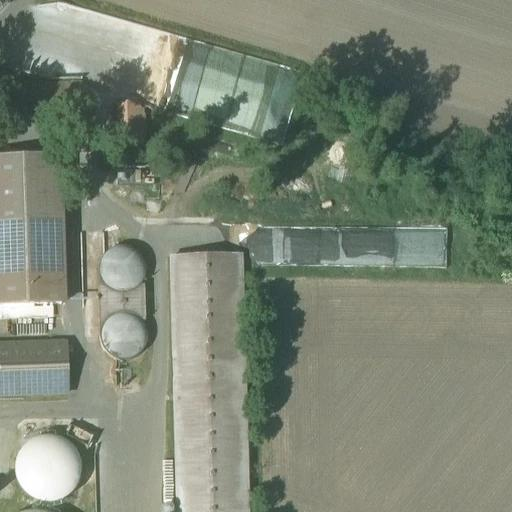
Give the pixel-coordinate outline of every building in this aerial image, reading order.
[(83,84),(0,86),(0,113),(83,110),(83,84)] [(146,84),(117,85),(119,148),(148,147),(146,84)] [(62,164),(0,165),(0,312),(66,311),(62,164)] [(110,251),(104,259),(104,331),(111,347),(123,353),(142,351),(150,341),(151,328),(147,320),(147,280),(149,270),(148,256),(137,246),(120,247),(110,251)] [(252,511),(245,261),(170,263),(177,511),(252,511)] [(70,345),(0,345),(0,396),(71,396),(70,345)] [(74,454),(62,444),(51,442),(39,443),(25,452),(19,461),(17,470),(17,481),(20,489),(31,500),(41,505),(50,506),(61,503),(67,501),(75,493),(79,485),(81,474),(79,464),(74,454)]
